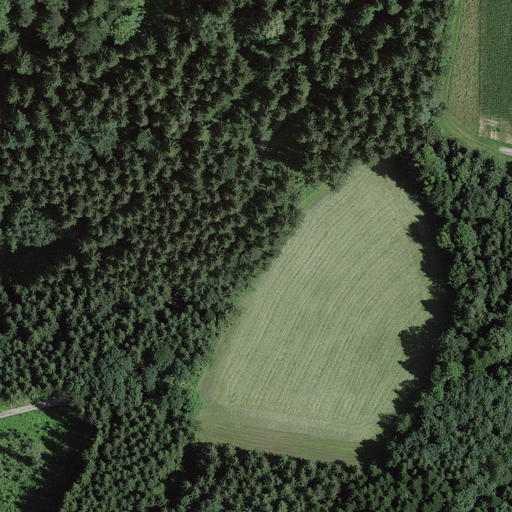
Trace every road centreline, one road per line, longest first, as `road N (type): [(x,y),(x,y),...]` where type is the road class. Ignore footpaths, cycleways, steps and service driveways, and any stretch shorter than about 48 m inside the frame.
road 1 (track): [(0,415),(68,398),(110,370),(245,214),(264,147),(338,14)]
road 2 (track): [(338,14),(47,20),(0,10)]
